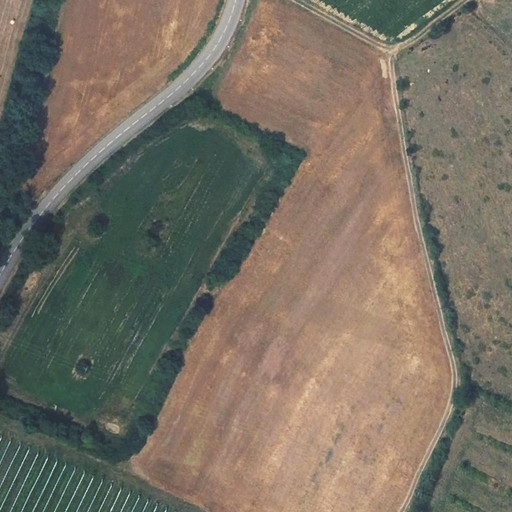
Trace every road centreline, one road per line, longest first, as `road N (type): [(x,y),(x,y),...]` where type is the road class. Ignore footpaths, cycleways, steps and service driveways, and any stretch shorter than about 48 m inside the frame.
road 1 (track): [(394,49),(418,219),(453,359),(444,427),(406,511)]
road 2 (primary): [(233,0),(198,65),(79,167),(0,270)]
road 3 (track): [(291,0),(394,49),(469,0)]
